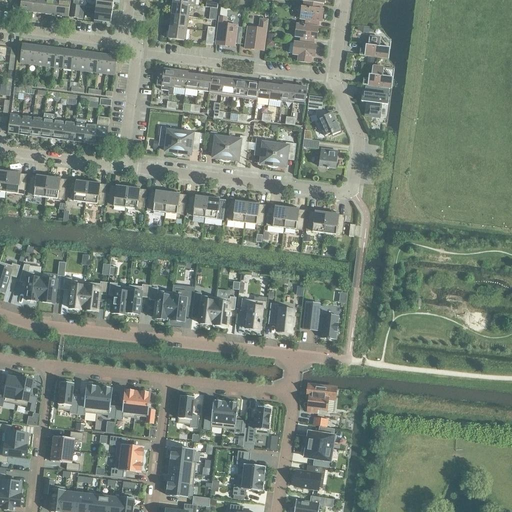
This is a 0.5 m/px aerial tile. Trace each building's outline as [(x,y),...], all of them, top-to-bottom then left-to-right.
[(21,0),(20,11),(33,13),(34,0),(21,0)] [(46,0),(34,0),(33,13),(45,14),(46,0)] [(46,0),(45,14),(56,16),(58,0),(55,0),(46,0)] [(71,2),(58,0),(56,16),(69,17),(71,2)] [(97,0),(96,8),(113,11),(113,0),(97,0)] [(303,0),(303,2),(315,3),(314,8),(322,9),(323,4),(324,5),(324,0),(303,0)] [(306,20),(305,26),(318,28),(320,19),(322,19),(324,10),(312,9),(313,3),(303,2),(303,7),(302,7),(301,19),(306,20)] [(173,4),(172,15),(188,17),(190,5),(173,4)] [(78,19),(80,6),(78,6),(73,6),(72,18),(78,19)] [(111,23),(113,11),(96,8),(94,23),(101,24),(102,22),(111,23)] [(172,15),(170,27),(187,29),(188,17),(172,15)] [(227,24),(228,18),(219,17),(215,46),(235,48),(238,25),(227,24)] [(264,52),(269,20),(260,19),(258,28),(247,27),(244,49),(264,52)] [(301,38),(300,43),(314,45),(315,36),(317,37),(318,28),(305,26),(297,25),(296,37),(301,38)] [(187,29),(170,27),(169,39),(185,41),(187,29)] [(213,45),(215,33),(208,32),(206,44),(213,45)] [(381,38),(370,37),(368,49),(361,48),(360,55),(368,56),(372,57),(374,57),(389,59),(390,48),(387,48),(381,39),(381,38)] [(314,45),(300,43),(295,43),(293,55),(299,56),(298,62),(311,63),(312,54),(315,55),(316,45),(314,45)] [(20,64),(29,65),(31,46),(23,45),(20,64)] [(29,65),(38,66),(40,47),(31,46),(29,65)] [(49,48),(40,47),(38,66),(46,67),(49,48)] [(46,67),(55,68),(57,49),(49,48),(46,67)] [(55,68),(63,69),(66,50),(57,49),(55,68)] [(63,69),(72,70),(74,51),(66,50),(63,69)] [(72,70),(81,71),(83,52),(74,51),(72,70)] [(92,53),(83,52),(81,71),(89,73),(92,53)] [(89,73),(98,74),(100,55),(92,53),(89,73)] [(98,74),(106,75),(109,56),(100,55),(98,74)] [(117,57),(109,56),(106,75),(115,76),(117,57)] [(363,85),(392,89),(394,78),(393,78),(394,69),(384,68),(373,66),(371,79),(364,78),(363,85)] [(159,70),(157,86),(162,87),(161,90),(169,91),(169,95),(173,96),(174,88),(176,71),(164,70),(164,71),(159,70)] [(188,73),(176,71),(174,88),(186,89),(188,73)] [(186,89),(198,91),(200,74),(188,73),(186,89)] [(198,91),(210,92),(212,77),(212,76),(200,74),(198,91)] [(209,94),(222,96),(224,79),(212,77),(210,92),(209,94)] [(222,96),(233,97),(236,80),(224,79),(222,96)] [(248,82),(236,80),(233,97),(245,99),(248,82)] [(258,100),(258,98),(260,84),(248,82),(245,99),(245,105),(250,106),(251,99),(258,100)] [(260,82),(260,84),(258,98),(269,100),(272,83),(260,82)] [(269,100),(281,101),(283,85),(272,83),(269,100)] [(295,86),(283,85),(281,101),(293,103),(295,86)] [(308,88),(295,86),(293,103),(305,105),(308,88)] [(389,95),(363,92),(362,102),(367,103),(365,116),(380,118),(381,113),(382,113),(382,110),(381,110),(382,105),(388,106),(389,95)] [(324,99),(310,97),(308,110),(317,111),(316,115),(318,120),(326,136),(329,135),(330,137),(341,132),(332,113),(328,115),(326,111),(322,111),(324,99)] [(112,100),(101,99),(100,105),(111,107),(112,100)] [(44,114),(44,119),(41,138),(52,139),(54,120),(55,116),(44,114)] [(9,134),(20,135),(22,116),(11,115),(9,134)] [(20,135),(31,137),(33,118),(22,116),(20,135)] [(98,117),(97,126),(95,145),(106,146),(110,119),(98,117)] [(44,119),(33,118),(31,137),(41,138),(44,119)] [(76,123),(73,142),(84,143),(87,124),(86,124),(87,121),(76,119),(76,123)] [(52,139),(63,141),(65,122),(54,120),(52,139)] [(76,123),(65,122),(63,141),(73,142),(76,123)] [(97,126),(87,124),(84,143),(95,145),(97,126)] [(181,131),(182,130),(161,127),(160,140),(167,141),(166,152),(172,153),(173,154),(175,155),(176,155),(178,156),(181,131)] [(201,134),(181,131),(178,156),(180,156),(182,156),(183,155),(184,154),(191,155),(192,144),(200,145),(201,134)] [(225,162),(226,162),(229,137),(217,136),(217,133),(211,133),(210,145),(215,146),(214,158),(220,159),(221,160),(222,161),(224,161),(225,162)] [(240,139),(229,137),(226,162),(228,162),(229,162),(231,161),(232,160),(238,161),(240,149),(245,150),(247,137),(241,136),(240,139)] [(273,168),(277,142),(257,139),(255,152),(263,153),(261,164),(268,165),(269,166),(270,167),(271,168),(273,168)] [(320,142),(304,140),(303,148),(319,150),(320,142)] [(296,144),(277,142),(273,168),(274,168),(275,168),(277,168),(278,167),(280,166),(286,167),(287,156),(295,157),(296,144)] [(336,169),(338,152),(322,150),(321,157),(318,157),(317,163),(320,163),(320,167),(327,168),(327,169),(329,169),(329,168),(336,169)] [(0,192),(6,193),(9,171),(2,170),(2,172),(0,171),(0,192)] [(16,172),(9,171),(6,193),(25,195),(27,175),(16,174),(16,172)] [(28,196),(46,198),(49,176),(42,175),(42,177),(31,175),(28,196)] [(56,177),(49,176),(46,198),(64,200),(67,180),(56,179),(56,177)] [(68,201),(86,203),(89,181),(82,180),(81,182),(70,181),(68,201)] [(96,182),(89,181),(86,203),(104,206),(107,185),(96,184),(96,182)] [(107,206),(126,208),(129,186),(121,185),(121,187),(110,186),(107,206)] [(136,187),(129,186),(126,208),(144,211),(147,190),(136,189),(136,187)] [(147,211),(165,213),(168,192),(161,191),(161,192),(150,191),(147,211)] [(176,192),(168,192),(165,213),(184,216),(186,195),(175,194),(176,192)] [(187,216),(205,218),(208,197),(201,196),(201,197),(190,196),(187,216)] [(215,198),(208,197),(205,218),(224,221),(226,201),(215,199),(215,198)] [(227,221),(245,224),(248,202),(241,201),(240,202),(229,201),(227,221)] [(255,203),(248,202),(245,224),(263,226),(266,206),(255,204),(255,203)] [(267,226),(285,229),(288,207),(280,206),(280,208),(269,206),(267,226)] [(295,208),(288,207),(285,229),(303,231),(306,211),(295,209),(295,208)] [(306,231),(325,234),(327,212),(320,211),(320,213),(309,211),(306,231)] [(335,213),(327,212),(325,234),(343,236),(345,216),(334,214),(335,213)] [(0,291),(5,293),(10,277),(17,278),(20,266),(12,264),(12,266),(0,262),(0,291)] [(58,277),(64,277),(66,263),(59,263),(58,277)] [(20,278),(20,283),(27,283),(25,298),(27,299),(27,301),(37,302),(37,300),(40,300),(43,280),(43,275),(42,275),(43,267),(30,265),(30,266),(24,265),(20,278)] [(63,291),(70,292),(68,306),(70,307),(70,309),(80,310),(81,308),(83,308),(86,283),(72,281),(72,279),(64,278),(63,291)] [(43,280),(40,300),(42,300),(42,303),(54,304),(57,281),(43,280)] [(86,283),(83,308),(85,308),(85,311),(98,312),(100,295),(107,296),(108,283),(100,282),(100,285),(86,283)] [(108,296),(115,297),(113,314),(126,316),(127,314),(126,314),(129,288),(128,288),(117,286),(117,284),(110,283),(108,296)] [(126,314),(127,314),(139,315),(141,298),(149,299),(150,286),(142,285),(142,287),(129,286),(128,288),(129,288),(126,314)] [(149,299),(149,301),(156,302),(154,319),(167,320),(167,318),(169,318),(172,298),(173,293),(158,291),(158,289),(151,288),(151,286),(150,286),(149,299)] [(194,293),(193,306),(200,307),(198,322),(200,322),(200,324),(210,325),(211,323),(213,323),(216,298),(201,296),(202,294),(194,293)] [(242,299),(240,312),(247,313),(246,329),(260,331),(261,324),(262,325),(262,322),(263,309),(266,309),(267,298),(258,297),(259,297),(256,296),(256,297),(255,297),(254,301),(242,299)] [(216,298),(213,323),(215,324),(215,326),(228,327),(230,310),(235,311),(236,298),(230,297),(230,300),(216,298)] [(169,318),(172,319),(171,321),(184,322),(187,299),(172,298),(169,318)] [(306,305),(303,331),(317,332),(317,331),(322,332),(321,338),(336,340),(339,317),(326,316),(327,308),(320,307),(320,304),(306,303),(306,305)] [(271,304),(268,323),(279,324),(278,332),(290,333),(291,326),(293,327),(294,319),(292,318),(294,309),(278,307),(278,305),(271,304)] [(0,392),(0,405),(3,406),(3,403),(15,405),(20,380),(19,379),(19,377),(11,376),(10,378),(8,377),(5,393),(0,392)] [(20,380),(15,405),(27,407),(27,411),(34,412),(36,399),(29,398),(33,381),(20,378),(20,380)] [(58,405),(58,410),(70,412),(70,414),(77,415),(79,402),(72,402),(74,384),(61,383),(58,405)] [(79,402),(77,415),(85,416),(85,413),(97,415),(97,410),(100,388),(87,386),(85,403),(79,402)] [(309,388),(308,396),(310,396),(308,412),(317,413),(317,409),(327,411),(328,399),(335,399),(336,392),(336,389),(309,386),(309,388)] [(97,410),(97,415),(108,416),(108,419),(115,420),(117,407),(111,406),(113,389),(100,388),(97,410)] [(117,407),(115,420),(123,421),(123,418),(135,419),(136,417),(135,417),(135,415),(138,392),(125,390),(123,408),(117,407)] [(135,415),(135,417),(136,417),(146,418),(146,423),(154,424),(155,411),(149,410),(151,394),(138,392),(135,415)] [(181,397),(178,424),(190,425),(190,428),(197,429),(199,417),(192,416),(193,413),(193,409),(194,398),(181,397)] [(205,417),(203,430),(211,430),(211,428),(223,429),(226,402),(213,401),(211,418),(205,417)] [(226,402),(223,429),(234,430),(234,433),(241,434),(243,421),(236,421),(238,404),(236,404),(237,402),(230,401),(230,403),(226,402)] [(245,429),(243,449),(253,450),(255,435),(268,436),(271,409),(257,407),(256,418),(256,422),(256,423),(249,422),(248,429),(245,429)] [(29,417),(27,426),(37,427),(38,419),(29,417)] [(315,418),(313,426),(328,428),(330,420),(315,418)] [(0,424),(0,431),(1,432),(0,443),(26,446),(27,434),(11,432),(12,426),(0,424)] [(76,424),(75,431),(84,432),(85,425),(76,424)] [(305,436),(304,445),(307,445),(332,449),(334,437),(333,437),(335,430),(319,427),(318,434),(309,433),(308,436),(305,436)] [(52,439),(51,447),(52,447),(52,449),(73,452),(75,440),(83,441),(84,434),(71,432),(70,439),(54,437),(53,439),(52,439)] [(111,437),(109,445),(117,446),(116,458),(142,461),(144,448),(127,447),(128,439),(111,437)] [(0,462),(8,464),(8,457),(26,459),(27,446),(26,446),(0,443),(0,444),(0,462)] [(304,445),(302,454),(306,454),(305,458),(314,459),(313,466),(328,469),(330,462),(332,449),(307,445),(304,445)] [(172,447),(170,461),(192,463),(194,450),(172,447)] [(52,449),(51,462),(67,464),(66,470),(79,472),(80,465),(72,464),(73,452),(52,449)] [(238,452),(237,465),(239,465),(238,477),(264,480),(266,467),(249,466),(251,453),(238,452)] [(112,469),(111,477),(123,479),(124,471),(141,473),(142,461),(116,458),(114,469),(112,469)] [(170,461),(169,472),(195,475),(196,464),(192,463),(170,461)] [(297,471),(295,487),(318,491),(319,488),(322,489),(325,469),(313,467),(312,473),(306,472),(297,471)] [(0,492),(21,495),(21,494),(22,494),(23,485),(22,485),(22,483),(5,481),(7,469),(0,468),(0,492)] [(169,472),(168,483),(194,486),(195,475),(169,472)] [(234,488),(233,496),(245,497),(246,490),(263,492),(264,480),(238,477),(237,488),(234,488)] [(45,482),(44,494),(52,495),(53,486),(54,486),(54,483),(45,482)] [(168,483),(166,496),(190,498),(191,487),(193,487),(194,486),(168,483)] [(51,502),(50,511),(54,511),(62,511),(65,488),(54,486),(53,486),(52,495),(51,498),(51,502)] [(65,488),(62,511),(74,511),(76,494),(65,492),(66,488),(65,488)] [(0,492),(0,505),(5,506),(4,510),(13,511),(13,507),(20,508),(22,495),(21,495),(0,492)] [(76,494),(74,511),(85,511),(87,495),(76,494)] [(87,495),(85,511),(96,511),(99,496),(87,495)] [(99,496),(96,511),(108,511),(110,497),(99,496)] [(110,497),(108,511),(119,511),(121,497),(121,499),(110,497)] [(121,497),(119,511),(132,511),(133,511),(133,507),(134,498),(121,497)] [(297,501),(294,511),(317,511),(319,505),(324,506),(325,499),(312,497),(311,503),(297,501)]
